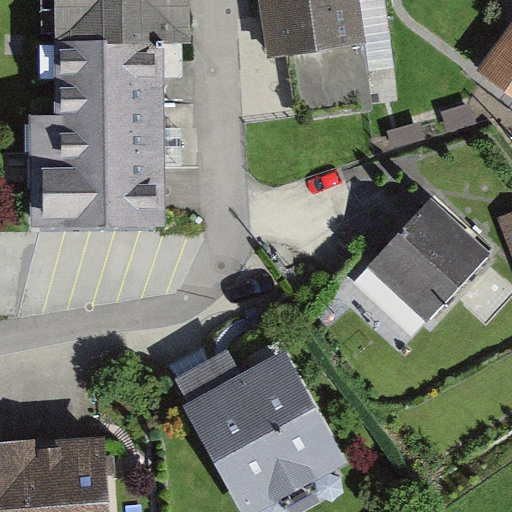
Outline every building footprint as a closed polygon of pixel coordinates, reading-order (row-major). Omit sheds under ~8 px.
[(54,0),(55,46),(164,44),(190,44),(189,0),(54,0)] [(259,0),(268,60),(296,55),(367,44),(359,0),(259,0)] [(385,0),(359,0),(367,44),(371,73),(396,69),(385,0)] [(511,25),(478,71),(511,96),(511,25)] [(31,229),(166,228),(164,44),(55,46),(56,116),(30,116),(31,229)] [(367,44),(296,55),(303,106),(375,96),(371,73),(367,44)] [(432,199),(368,268),(427,323),(491,254),(432,199)] [(511,214),(499,219),(511,254),(511,214)] [(184,408),(240,511),(261,511),(347,465),(285,353),(184,408)] [(29,445),(33,511),(111,511),(106,439),(29,445)] [(0,446),(0,511),(33,511),(29,445),(0,446)]
